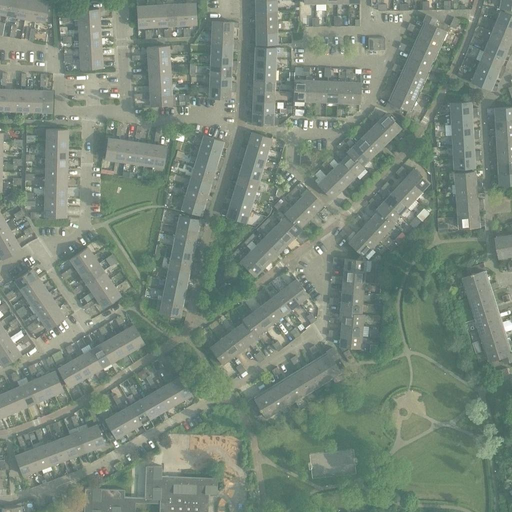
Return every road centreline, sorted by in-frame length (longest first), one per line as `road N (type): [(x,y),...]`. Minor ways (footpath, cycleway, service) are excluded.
road 1 (residential): [(380,60),(372,103),(336,137),(292,135),(291,164),(337,212),(317,334),(81,474),(0,500)]
road 2 (residential): [(43,251),(85,325),(0,371)]
road 3 (residential): [(90,112),(84,226),(43,251)]
road 4 (residential): [(380,60),(307,59),(308,32),(365,31)]
